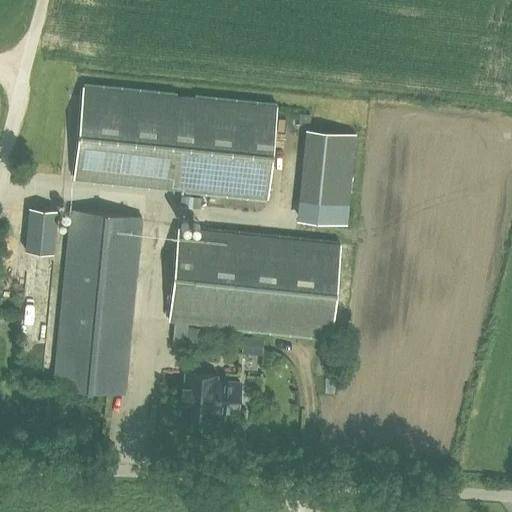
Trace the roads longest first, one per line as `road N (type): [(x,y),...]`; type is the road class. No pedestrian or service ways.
road 1 (unclassified): [(308,482),(0,472)]
road 2 (unclassified): [(511,496),(308,482)]
road 3 (unclassified): [(0,178),(46,0)]
